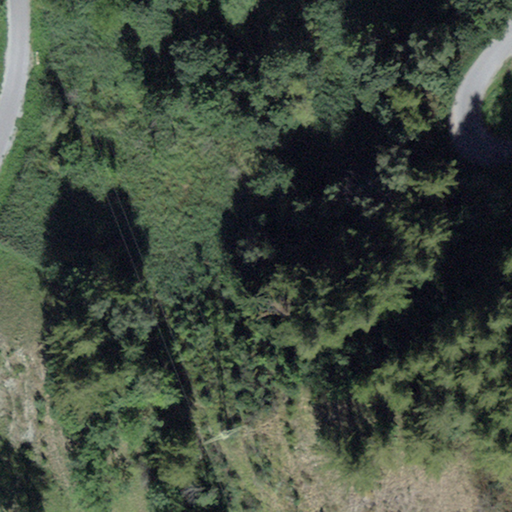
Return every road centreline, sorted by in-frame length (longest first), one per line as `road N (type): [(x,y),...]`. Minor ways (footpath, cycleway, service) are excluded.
road 1 (tertiary): [(511,151),(478,139),(467,107),(480,73),(511,35)]
road 2 (tertiary): [(17,0),(16,77),(0,129)]
